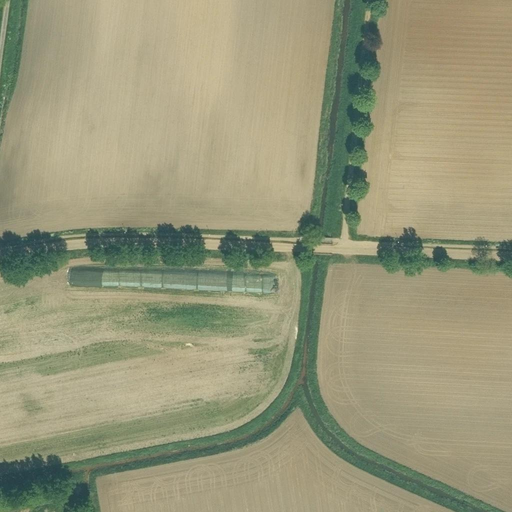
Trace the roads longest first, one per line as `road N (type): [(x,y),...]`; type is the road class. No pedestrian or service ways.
road 1 (residential): [(305,247),(88,240),(0,255)]
road 2 (track): [(367,0),(345,247)]
road 3 (residential): [(305,247),(511,254)]
